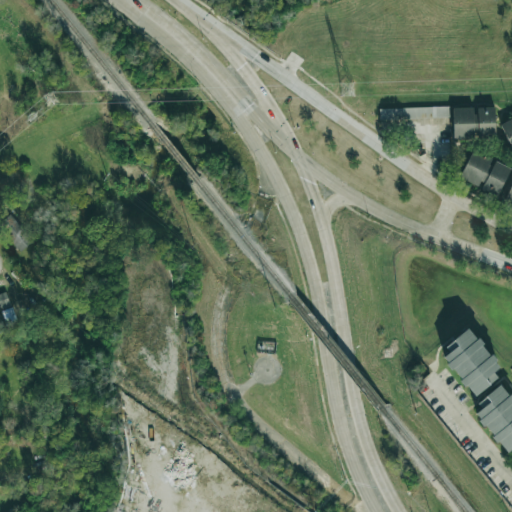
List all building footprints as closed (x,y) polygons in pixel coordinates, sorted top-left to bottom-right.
[(379,108),(379,120),(449,117),(448,106),(379,108)] [(494,138),(494,107),(452,108),(453,139),(494,138)] [(511,117),(499,123),(511,151),(511,117)] [(510,169),(472,150),(459,178),(479,188),(479,189),(496,197),(510,169)] [(33,240),(10,214),(0,222),(0,227),(22,251),(33,240)] [(11,308),(5,291),(0,292),(0,308),(2,312),(11,308)] [(444,346),(449,352),(442,358),(472,396),(502,372),(468,328),(444,346)] [(505,452),(511,446),(511,399),(499,384),(476,403),(480,409),(474,414),(505,452)]
